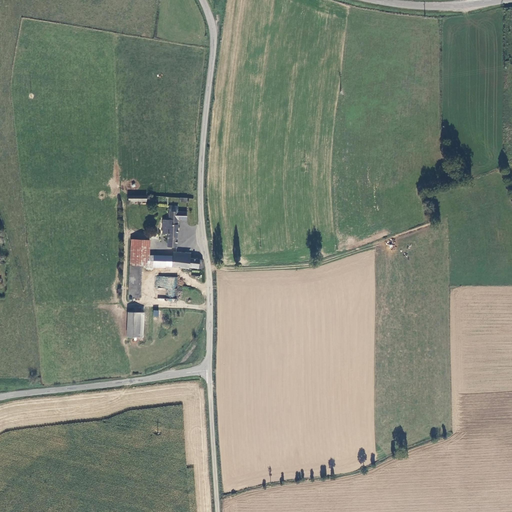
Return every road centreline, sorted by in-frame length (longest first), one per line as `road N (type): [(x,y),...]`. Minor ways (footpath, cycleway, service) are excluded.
road 1 (tertiary): [(202,0),(213,40),(200,187),(209,370)]
road 2 (tertiary): [(0,396),(209,370)]
road 3 (unclassified): [(209,370),(219,511)]
road 4 (tertiary): [(502,0),(372,0)]
